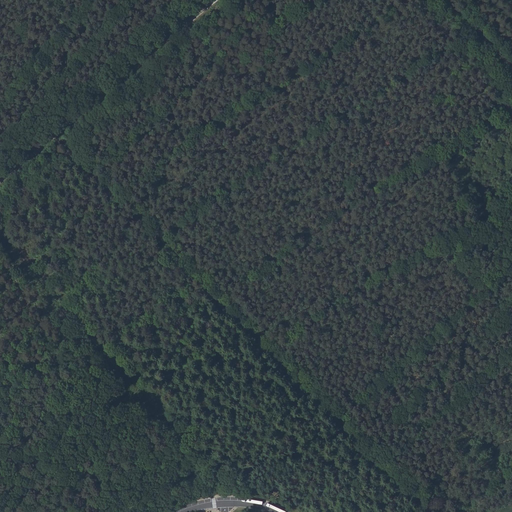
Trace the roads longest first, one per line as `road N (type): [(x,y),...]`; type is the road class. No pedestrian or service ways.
road 1 (track): [(0,233),(206,465)]
road 2 (track): [(210,0),(0,176)]
